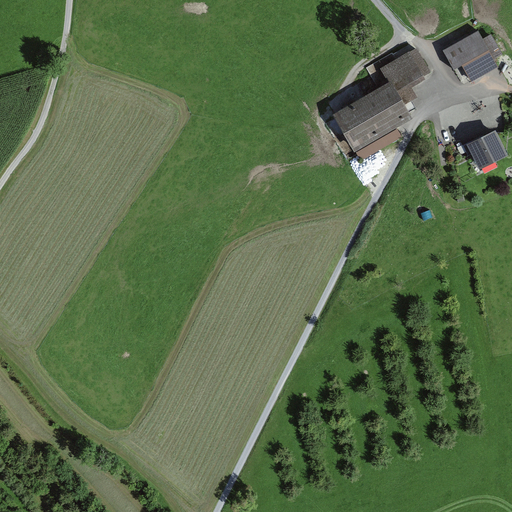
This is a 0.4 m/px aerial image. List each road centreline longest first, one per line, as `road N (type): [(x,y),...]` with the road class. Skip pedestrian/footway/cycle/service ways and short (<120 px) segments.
road 1 (track): [(373,0),(432,50),(440,68),(435,88),(218,511)]
road 2 (track): [(69,0),(39,132),(0,191)]
